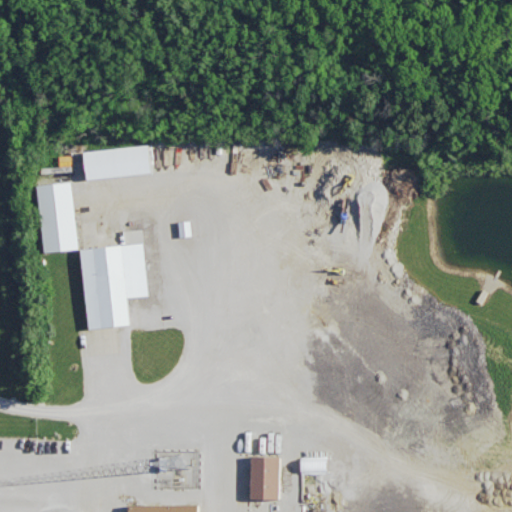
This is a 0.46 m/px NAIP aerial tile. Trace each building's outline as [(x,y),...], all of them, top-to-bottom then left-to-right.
[(84,150),(87,179),(151,172),(148,143),(84,150)] [(79,248),(72,180),(38,184),(44,251),(79,248)] [(81,247),(89,328),(130,324),(127,296),(149,294),(144,241),(81,247)] [(279,499),(280,456),(252,455),(251,498),(279,499)] [(328,472),(328,457),(301,456),(301,472),(328,472)] [(198,511),(198,503),(129,504),(128,511),(198,511)]
